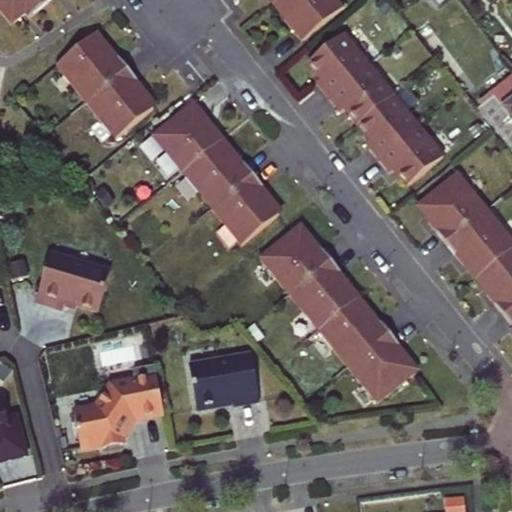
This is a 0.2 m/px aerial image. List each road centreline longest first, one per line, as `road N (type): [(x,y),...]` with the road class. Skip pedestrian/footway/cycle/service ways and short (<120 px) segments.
road 1 (residential): [(189,0),(511,409)]
road 2 (residential): [(511,442),(248,479),(89,511)]
road 3 (unknown): [(67,511),(26,333)]
